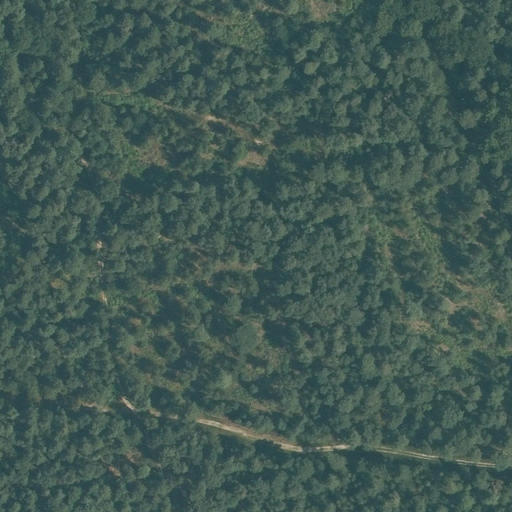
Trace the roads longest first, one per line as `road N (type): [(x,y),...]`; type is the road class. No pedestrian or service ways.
road 1 (track): [(511,465),(381,445),(305,448),(233,426),(121,408)]
road 2 (track): [(121,408),(83,137)]
road 3 (track): [(511,227),(416,0)]
road 4 (track): [(70,0),(83,137)]
road 5 (track): [(121,408),(0,390)]
